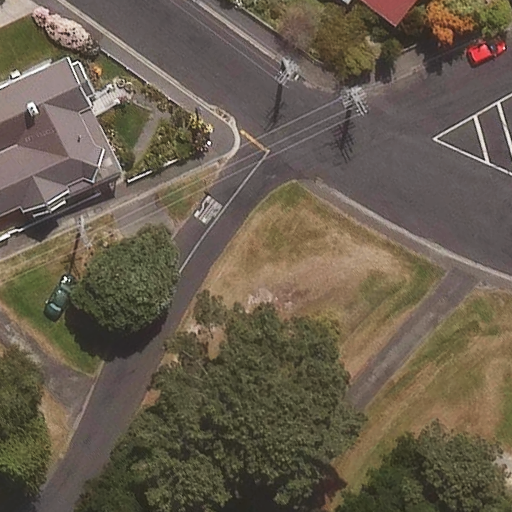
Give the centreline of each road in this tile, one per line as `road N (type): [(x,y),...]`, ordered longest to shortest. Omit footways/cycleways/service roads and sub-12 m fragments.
road 1 (residential): [(61,511),(159,302),(269,155),(316,127)]
road 2 (unclassified): [(304,511),(353,390),(511,238)]
road 3 (residential): [(139,0),(316,127)]
road 4 (residential): [(362,141),(511,221)]
road 5 (residential): [(362,141),(511,72)]
